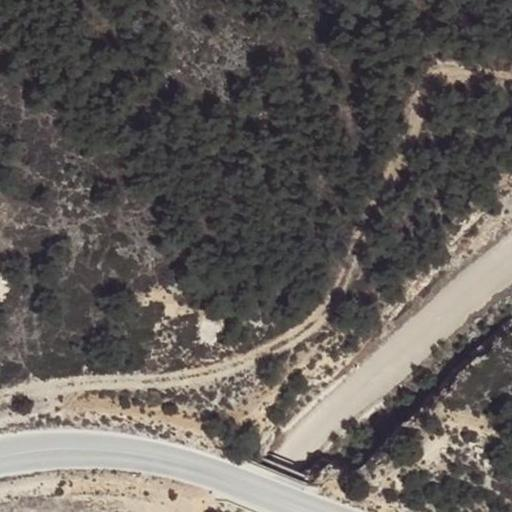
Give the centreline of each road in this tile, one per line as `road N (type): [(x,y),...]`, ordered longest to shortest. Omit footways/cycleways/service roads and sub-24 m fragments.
road 1 (track): [(511,81),(458,73),(427,87),(338,291),(284,342),(202,381),(93,383),(0,401)]
road 2 (unclassified): [(0,458),(86,449),(145,455),(262,485),(321,511)]
